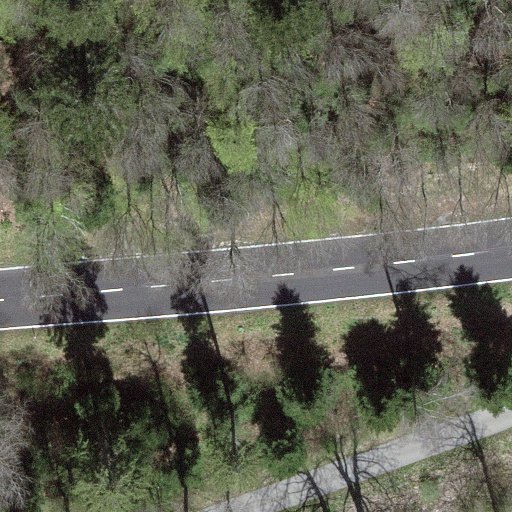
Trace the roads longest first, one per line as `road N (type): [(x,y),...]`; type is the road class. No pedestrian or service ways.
road 1 (tertiary): [(0,297),(511,244)]
road 2 (track): [(235,511),(511,414)]
